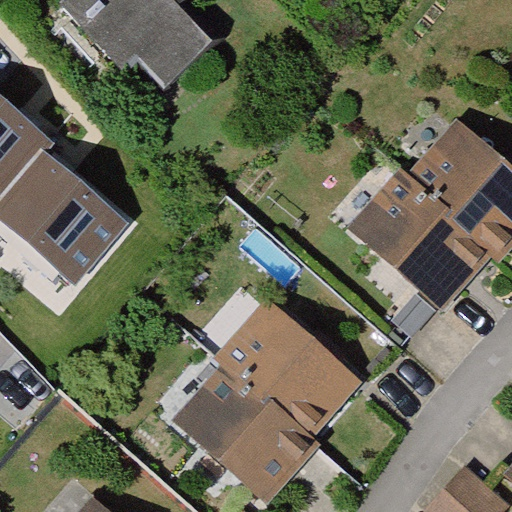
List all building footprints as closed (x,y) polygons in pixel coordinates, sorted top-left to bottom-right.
[(171,0),(73,0),(58,17),(155,108),(217,43),(171,0)] [(0,102),(0,198),(39,152),(47,143),(0,102)] [(489,271),(511,243),(511,193),(444,138),(397,195),(480,264),(489,271)] [(0,198),(0,214),(77,281),(125,226),(39,152),(0,198)] [(433,323),(480,264),(397,195),(384,185),(335,242),(433,323)] [(257,315),(206,374),(211,379),(300,453),(350,394),(257,315)] [(264,511),(307,459),(300,453),(211,379),(161,435),(252,511),(264,511)] [(511,471),(496,490),(511,503),(511,471)] [(488,511),(456,485),(434,511),(488,511)]
